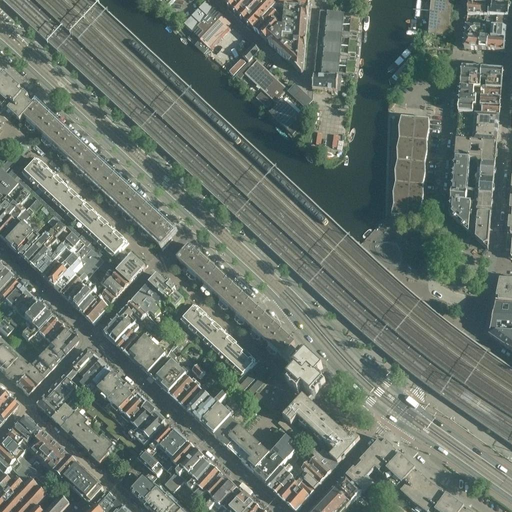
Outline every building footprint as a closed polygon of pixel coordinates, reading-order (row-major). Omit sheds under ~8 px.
[(18,14),(31,0),(30,0),(15,0),(9,6),(18,14)] [(101,14),(85,0),(75,0),(71,4),(92,24),(101,14)] [(162,15),(176,0),(158,0),(153,6),(162,15)] [(240,18),(256,0),(233,0),(227,7),(240,18)] [(254,32),(273,11),(276,7),(269,0),(256,0),(240,18),(254,32)] [(309,11),(309,0),(277,0),(277,9),(285,9),(309,11)] [(452,16),(453,2),(434,0),(431,0),(429,21),(440,22),(441,15),(452,16)] [(28,24),(41,10),(32,2),(20,16),(28,24)] [(193,33),(214,11),(206,3),(184,26),(192,34),(193,33)] [(486,17),(486,6),(469,4),(467,16),(480,16),(486,17)] [(508,19),(509,8),(492,6),(492,10),(489,10),(488,17),(508,19)] [(304,74),(309,11),(285,9),(284,28),(268,45),(302,76),(304,74)] [(420,10),(411,9),(407,53),(416,54),(420,10)] [(39,34),(52,20),(43,11),(30,26),(39,34)] [(200,41),(222,18),(220,15),(219,16),(214,11),(193,33),(194,33),(199,38),(198,39),(200,41)] [(260,37),(275,21),(279,17),(273,11),(254,32),(260,37)] [(343,25),(344,18),(351,18),(350,25),(359,26),(359,18),(353,17),(354,16),(360,16),(360,15),(328,12),(327,17),(325,17),(324,23),(343,25)] [(122,34),(101,14),(92,24),(113,43),(122,34)] [(450,37),(452,16),(441,15),(440,22),(429,21),(428,36),(450,37)] [(479,34),(479,28),(479,22),(480,16),(467,16),(465,38),(480,40),(483,40),(484,34),(479,34)] [(507,30),(508,19),(488,17),(486,17),(485,23),(479,22),(479,28),(492,29),(507,30)] [(210,50),(231,26),(222,18),(200,41),(195,47),(204,55),(210,50)] [(49,43),(62,29),(53,21),(40,35),(49,43)] [(268,45),(284,28),(282,28),(275,21),(260,37),(268,45)] [(342,32),(343,25),(324,23),(324,29),(326,29),(326,33),(325,33),(352,36),(352,34),(358,35),(359,26),(350,25),(350,33),(342,32)] [(506,36),(507,30),(492,29),(491,41),(506,42),(506,36)] [(60,53),(73,39),(64,31),(51,45),(60,53)] [(341,45),(342,38),(349,38),(348,46),(357,47),(358,38),(351,38),(352,36),(325,33),(325,34),(326,34),(325,38),(323,38),(322,44),(341,45)] [(143,53),(122,34),(113,43),(134,63),(143,53)] [(479,51),(480,40),(465,38),(464,50),(479,51)] [(488,40),(483,40),(480,40),(479,51),(488,52),(488,40)] [(505,53),(506,42),(491,41),(488,40),(488,52),(505,53)] [(70,63),(83,49),(74,41),(61,55),(70,63)] [(341,53),(341,46),(341,45),(322,44),(322,50),(324,50),(324,54),(323,54),(350,57),(350,54),(356,55),(357,47),(348,46),(348,54),(341,53)] [(249,64),(260,53),(254,47),(243,58),(249,64)] [(81,73),(94,59),(85,50),(72,64),(81,73)] [(164,72),(158,67),(143,53),(134,63),(155,82),(164,72)] [(339,66),(340,59),(347,59),(346,67),(355,68),(356,59),(350,59),(350,57),(323,54),(323,55),(324,55),(323,59),(321,58),(320,64),(339,66)] [(91,82),(104,68),(95,60),(82,74),(91,82)] [(289,91),(282,85),(257,62),(245,76),(261,90),(252,99),(271,115),(279,107),(276,104),(289,91)] [(346,75),(339,73),(339,66),(320,64),(320,70),(322,71),(322,75),(338,77),(354,78),(348,77),(348,75),(354,76),(355,68),(346,67),(346,75)] [(502,92),(503,72),(463,69),(461,90),(474,91),(480,91),(480,83),(487,84),(486,91),(502,92)] [(101,92),(114,78),(106,70),(93,84),(101,92)] [(5,109),(13,116),(27,101),(29,99),(25,95),(26,94),(22,91),(22,92),(6,77),(7,77),(4,73),(3,74),(0,71),(0,113),(0,114),(5,109)] [(185,92),(164,72),(155,82),(176,101),(185,92)] [(337,93),(338,78),(314,78),(313,91),(337,93)] [(112,102),(124,87),(116,80),(103,93),(112,102)] [(300,119),(313,105),(295,87),(281,102),(283,103),(279,107),(271,115),(291,135),(296,130),(298,131),(303,125),(300,122),(301,121),(300,119)] [(122,111),(135,97),(126,89),(114,103),(122,111)] [(475,116),(477,99),(474,99),(474,96),(474,91),(461,90),(459,115),(475,116)] [(501,101),(502,92),(486,91),(480,91),(474,91),(474,96),(482,96),(481,99),(501,101)] [(206,111),(185,92),(176,101),(197,121),(206,111)] [(133,121),(145,107),(137,99),(124,113),(133,121)] [(500,110),(501,101),(481,99),(481,108),(483,108),(500,110)] [(24,119),(34,108),(27,101),(13,116),(20,123),(24,119)] [(53,121),(37,105),(34,108),(24,119),(30,124),(28,127),(33,131),(35,129),(41,134),(53,121)] [(143,130),(156,117),(147,108),(134,122),(143,130)] [(499,118),(500,112),(500,110),(483,108),(482,117),(499,118)] [(227,131),(206,111),(197,121),(218,140),(227,131)] [(497,146),(499,118),(482,117),(475,116),(459,115),(457,142),(497,146)] [(154,140),(166,126),(158,118),(145,132),(154,140)] [(429,121),(401,118),(399,130),(429,132),(429,121)] [(69,136),(53,121),(41,134),(46,139),(44,141),(49,146),(51,144),(57,149),(69,136)] [(164,150),(177,136),(168,128),(155,142),(164,150)] [(399,140),(399,143),(397,152),(427,154),(427,143),(429,132),(399,130),(399,140)] [(248,150),(227,131),(218,140),(239,160),(248,150)] [(85,151),(69,136),(57,149),(62,154),(61,156),(65,161),(67,159),(73,164),(85,151)] [(174,159),(187,146),(179,138),(166,151),(174,159)] [(496,166),(497,146),(457,142),(455,161),(470,162),(476,162),(479,165),(496,166)] [(185,169),(198,155),(189,147),(176,161),(185,169)] [(275,176),(248,150),(239,160),(267,185),(275,176)] [(102,166),(85,151),(73,164),(79,169),(77,171),(82,176),(84,174),(89,179),(102,166)] [(397,152),(397,163),(395,174),(426,177),(425,165),(427,154),(397,152)] [(6,173),(20,159),(15,154),(1,169),(6,173)] [(196,179),(208,165),(200,157),(187,171),(196,179)] [(13,180),(27,165),(22,161),(8,175),(13,180)] [(38,186),(51,172),(39,161),(32,168),(32,167),(23,176),(31,183),(33,181),(38,186)] [(467,206),(470,162),(455,161),(451,204),(467,206)] [(496,175),(496,172),(495,170),(496,166),(479,165),(478,182),(494,184),(495,176),(496,175)] [(118,181),(114,177),(102,166),(89,179),(95,185),(93,187),(98,191),(100,189),(106,194),(118,181)] [(206,189),(219,175),(210,167),(197,181),(206,189)] [(0,204),(7,197),(18,185),(0,168),(0,204)] [(66,186),(51,172),(38,186),(53,200),(66,186)] [(395,174),(396,185),(393,196),(424,199),(423,187),(426,177),(395,174)] [(216,198),(229,185),(220,176),(208,190),(216,198)] [(275,209),(291,191),(277,178),(261,196),(275,209)] [(80,236),(20,180),(17,182),(78,238),(80,236)] [(134,196),(118,181),(106,194),(111,199),(109,202),(114,206),(116,204),(122,209),(134,196)] [(495,192),(495,189),(494,187),(494,184),(478,182),(477,197),(493,198),(493,193),(495,192)] [(0,228),(20,207),(30,196),(18,185),(7,197),(13,202),(10,205),(9,206),(12,209),(7,215),(4,212),(0,215),(0,228)] [(81,200),(66,186),(53,200),(68,214),(81,200)] [(227,208),(240,194),(231,186),(218,200),(227,208)] [(312,210),(291,191),(275,209),(295,228),(312,210)] [(150,211),(134,196),(122,209),(127,214),(125,217),(130,221),(132,219),(138,224),(150,211)] [(237,218),(250,204),(241,196),(229,210),(237,218)] [(394,207),(392,218),(422,220),(422,209),(424,199),(393,196),(394,207)] [(493,198),(477,197),(474,243),(484,252),(488,250),(492,206),(494,205),(492,203),(493,198)] [(96,214),(89,207),(81,200),(68,214),(83,228),(96,214)] [(0,215),(4,212),(9,206),(10,205),(8,204),(7,206),(5,204),(0,209),(0,208),(0,215)] [(471,206),(467,206),(451,204),(450,217),(469,235),(471,206)] [(248,228),(261,214),(252,206),(239,219),(248,228)] [(22,229),(25,225),(32,218),(20,207),(0,228),(0,238),(7,245),(22,229)] [(332,229),(312,210),(295,228),(316,247),(332,229)] [(166,226),(150,211),(138,224),(143,229),(141,231),(146,236),(148,234),(154,239),(166,226)] [(36,236),(47,225),(35,214),(32,218),(25,225),(22,229),(7,245),(18,256),(36,236)] [(111,228),(96,214),(83,228),(98,241),(111,228)] [(258,237),(271,224),(262,215),(250,229),(258,237)] [(60,223),(53,217),(50,221),(56,227),(60,223)] [(31,267),(56,240),(61,235),(63,233),(66,229),(60,223),(56,227),(44,240),(24,261),(31,267)] [(269,247),(281,233),(273,225),(260,239),(269,247)] [(162,247),(175,234),(166,226),(154,239),(162,247)] [(127,243),(111,228),(98,241),(115,257),(122,250),(121,250),(127,243)] [(72,235),(66,229),(63,233),(69,239),(72,235)] [(352,248),(339,235),(332,229),(316,247),(336,266),(352,248)] [(71,262),(85,246),(87,248),(92,243),(83,235),(78,241),(72,235),(69,239),(61,247),(67,253),(63,258),(56,252),(52,257),(58,263),(43,279),(50,285),(52,282),(71,262)] [(279,257),(292,243),(283,235),(270,249),(279,257)] [(24,261),(44,240),(43,239),(41,240),(36,236),(18,256),(24,261)] [(51,258),(48,255),(52,250),(53,251),(59,244),(56,240),(31,267),(37,273),(51,258)] [(114,267),(91,245),(88,248),(112,270),(114,267)] [(290,266),(302,253),(294,245),(281,258),(290,266)] [(185,268),(198,255),(189,247),(177,261),(185,268)] [(357,284),(373,266),(352,248),(336,266),(357,284)] [(88,281),(91,277),(98,269),(104,263),(91,252),(77,268),(72,273),(68,277),(56,291),(68,302),(82,288),(88,281)] [(300,276),(313,262),(304,254),(291,268),(300,276)] [(214,270),(198,255),(185,268),(191,274),(189,276),(194,280),(196,278),(202,283),(214,270)] [(43,279),(58,263),(52,257),(51,258),(37,273),(43,279)] [(130,287),(146,270),(133,257),(127,263),(125,262),(121,266),(122,268),(117,274),(130,287)] [(68,277),(64,274),(68,270),(72,273),(77,268),(71,262),(52,282),(50,285),(56,291),(68,277)] [(104,274),(109,268),(104,263),(98,269),(104,274)] [(311,286),(323,272),(315,264),(302,278),(311,286)] [(393,285),(373,266),(357,284),(377,303),(393,285)] [(230,285),(220,276),(214,270),(202,283),(207,289),(205,291),(210,295),(212,293),(218,298),(230,285)] [(130,287),(117,274),(116,275),(113,272),(108,278),(125,293),(130,287)] [(0,296),(12,282),(3,273),(0,276),(0,296)] [(321,296),(334,282),(325,274),(312,287),(321,296)] [(125,293),(108,278),(107,277),(100,285),(103,287),(105,289),(109,293),(118,301),(125,293)] [(173,296),(171,294),(175,290),(169,285),(167,287),(158,277),(149,286),(176,311),(185,302),(175,293),(173,296)] [(511,304),(511,280),(510,280),(509,283),(500,282),(496,303),(511,304)] [(0,308),(18,288),(12,282),(0,296),(0,298),(2,300),(0,302),(0,308)] [(332,305),(344,292),(335,283),(323,297),(332,305)] [(74,308),(87,293),(92,287),(90,284),(84,290),(82,288),(68,302),(74,308)] [(246,300),(230,285),(218,298),(223,303),(221,306),(226,310),(228,308),(234,313),(246,300)] [(398,323),(414,304),(393,285),(377,303),(387,312),(397,322),(398,323)] [(167,304),(149,287),(143,294),(155,305),(157,307),(161,303),(165,306),(167,304)] [(0,312),(5,317),(26,295),(18,288),(0,308),(0,312)] [(80,313),(95,297),(98,293),(96,291),(95,292),(94,291),(90,296),(87,293),(74,308),(80,313)] [(118,301),(109,293),(103,299),(112,307),(118,301)] [(342,315),(355,301),(346,293),(333,307),(342,315)] [(155,305),(143,294),(138,299),(156,316),(159,313),(153,308),(155,305)] [(12,333),(8,329),(11,325),(9,323),(31,300),(26,295),(5,317),(6,323),(0,329),(0,333),(10,342),(14,338),(10,334),(12,333)] [(100,302),(99,301),(95,297),(80,313),(85,318),(100,302)] [(94,327),(110,310),(109,310),(112,307),(103,299),(102,297),(99,301),(100,302),(85,318),(94,327)] [(156,316),(138,299),(133,304),(146,315),(148,313),(154,318),(156,316)] [(23,321),(37,306),(31,300),(9,323),(11,325),(15,329),(19,326),(20,325),(17,322),(20,318),(23,321)] [(262,315),(246,300),(234,313),(239,318),(237,320),(242,325),(244,323),(250,328),(262,315)] [(353,325),(365,311),(356,303),(344,317),(353,325)] [(158,327),(146,315),(133,304),(128,310),(135,317),(140,321),(146,327),(153,333),(156,329),(158,327)] [(447,330),(436,322),(414,304),(398,323),(408,331),(419,340),(430,349),(428,350),(430,351),(447,330)] [(511,306),(496,305),(489,337),(511,353),(511,306)] [(30,328),(45,313),(37,306),(23,321),(20,325),(19,326),(23,329),(25,327),(29,330),(31,329),(30,328)] [(199,334),(211,321),(197,307),(191,314),(190,313),(182,322),(189,330),(192,328),(199,334)] [(111,342),(135,317),(128,310),(105,334),(106,337),(111,342)] [(364,334),(376,320),(367,312),(355,326),(364,334)] [(29,345),(53,320),(45,313),(30,328),(31,329),(35,332),(31,336),(27,333),(22,338),(29,345)] [(279,330),(276,327),(262,315),(250,328),(255,333),(254,335),(259,340),(260,338),(266,343),(279,330)] [(117,348),(140,321),(135,317),(111,342),(117,348)] [(47,338),(58,325),(54,321),(53,320),(29,345),(35,350),(47,338)] [(136,337),(146,327),(140,321),(117,348),(122,353),(123,353),(136,338),(136,337)] [(226,335),(211,321),(199,334),(214,348),(226,335)] [(375,344),(387,330),(378,322),(366,336),(375,344)] [(53,344),(65,331),(58,325),(47,338),(35,350),(42,356),(53,344)] [(238,383),(177,326),(174,328),(223,374),(231,381),(235,385),(238,383)] [(149,377),(176,348),(156,329),(153,333),(143,344),(129,359),(136,365),(143,371),(149,377)] [(295,345),(279,330),(266,343),(272,348),(270,350),(275,355),(277,353),(283,359),(292,349),(295,345)] [(49,363),(60,350),(72,338),(65,331),(53,344),(42,356),(49,363)] [(386,353),(398,339),(389,331),(377,345),(386,353)] [(222,355),(234,341),(226,335),(214,348),(222,355)] [(129,359),(143,344),(136,337),(136,338),(123,353),(129,359)] [(67,357),(77,346),(79,344),(72,338),(60,350),(67,357)] [(155,383),(183,354),(191,345),(184,339),(176,348),(149,377),(155,383)] [(397,362),(410,348),(409,347),(400,340),(388,354),(397,362)] [(249,356),(234,341),(222,355),(237,370),(249,356)] [(28,370),(9,353),(0,344),(0,371),(16,386),(24,377),(37,388),(65,359),(67,357),(60,350),(49,363),(42,356),(28,370)] [(492,368),(486,364),(489,361),(467,345),(451,367),(455,370),(455,369),(473,382),(479,387),(492,368)] [(293,368),(302,358),(292,349),(283,359),(293,368)] [(412,374),(424,359),(411,349),(399,364),(412,374)] [(79,376),(95,359),(88,353),(72,370),(79,376)] [(170,397),(197,367),(183,354),(155,383),(170,397)] [(250,368),(256,362),(249,356),(237,370),(244,376),(251,369),(250,368)] [(309,429),(313,433),(332,451),(336,454),(349,440),(311,405),(314,402),(320,396),(323,395),(323,393),(330,385),(321,376),(323,373),(307,357),(304,360),(302,358),(293,368),(297,372),(289,381),(291,383),(289,386),(292,389),(292,392),(295,392),(299,395),(303,391),(312,399),(311,401),(309,403),(303,398),(278,425),(293,438),(299,432),(300,433),(300,432),(303,435),(309,429)] [(80,386),(101,364),(95,359),(79,376),(72,384),(77,390),(80,386)] [(93,399),(114,377),(113,377),(114,376),(101,364),(80,386),(84,390),(91,383),(95,388),(89,395),(93,399)] [(205,393),(201,390),(193,382),(198,376),(201,379),(205,375),(197,367),(170,397),(179,405),(187,412),(205,393)] [(475,392),(479,387),(473,382),(455,369),(455,370),(451,367),(445,375),(454,382),(464,389),(466,391),(476,397),(476,396),(479,398),(488,404),(491,406),(492,404),(475,392)] [(70,398),(75,392),(77,390),(72,384),(79,376),(72,370),(46,399),(38,407),(53,422),(73,401),(70,398)] [(222,390),(228,385),(231,381),(223,374),(214,383),(222,390)] [(243,393),(257,379),(252,374),(238,389),(243,393)] [(444,397),(454,382),(445,375),(444,377),(442,375),(441,377),(432,386),(431,386),(430,388),(432,389),(440,395),(444,397)] [(37,388),(24,377),(16,386),(28,398),(37,388)] [(123,434),(147,408),(114,377),(93,399),(83,409),(83,410),(94,420),(97,417),(109,428),(106,431),(118,441),(119,440),(130,449),(131,447),(140,454),(145,448),(137,441),(136,442),(134,440),(132,443),(123,434)] [(238,387),(235,385),(231,381),(228,385),(234,391),(238,387)] [(250,400),(264,385),(259,381),(245,395),(250,400)] [(453,405),(464,389),(454,382),(444,397),(453,405)] [(465,413),(476,397),(466,391),(455,406),(465,413)] [(82,398),(75,392),(70,398),(73,401),(73,400),(77,404),(82,398)] [(195,420),(211,402),(213,401),(205,393),(187,412),(195,420)] [(0,410),(9,402),(0,394),(0,410)] [(258,404),(263,398),(258,394),(253,399),(258,404)] [(201,426),(227,399),(223,396),(215,405),(211,402),(195,420),(201,426)] [(215,438),(238,413),(242,409),(229,397),(227,399),(201,426),(202,426),(215,438)] [(477,421),(488,404),(479,398),(467,414),(477,421)] [(63,431),(78,415),(83,410),(83,409),(77,404),(73,400),(73,401),(53,422),(63,431)] [(0,421),(4,424),(17,409),(9,402),(0,410),(0,421)] [(489,429),(500,412),(491,406),(479,423),(489,429)] [(263,450),(246,434),(241,429),(259,410),(256,407),(249,414),(246,411),(242,416),(238,413),(215,438),(229,451),(230,452),(235,446),(246,456),(241,462),(254,475),(277,449),(276,448),(287,436),(281,430),(263,450)] [(135,438),(156,416),(147,408),(123,434),(132,443),(134,440),(136,442),(137,441),(135,438)] [(501,438),(511,420),(511,419),(503,414),(491,432),(501,438)] [(101,442),(99,440),(87,428),(90,425),(78,415),(63,431),(70,437),(74,440),(80,446),(84,450),(83,450),(90,456),(90,455),(94,459),(100,465),(115,449),(104,439),(101,442)] [(145,448),(163,428),(166,425),(162,421),(161,421),(157,416),(156,416),(135,438),(137,441),(145,448)] [(44,435),(28,420),(25,420),(15,432),(32,448),(44,435)] [(511,445),(511,426),(503,440),(511,445)] [(162,450),(176,435),(170,428),(151,449),(157,455),(158,454),(156,451),(160,447),(162,450)] [(308,439),(313,433),(309,429),(303,435),(300,432),(300,433),(294,439),(303,448),(310,441),(308,439)] [(32,448),(15,432),(8,439),(25,455),(30,450),(32,448)] [(38,458),(52,443),(44,435),(32,448),(30,450),(38,458)] [(170,466),(188,446),(176,435),(162,450),(165,453),(160,458),(157,456),(153,460),(159,466),(162,468),(167,463),(170,466)] [(338,467),(359,444),(361,442),(356,438),(352,443),(349,440),(336,454),(332,451),(330,453),(333,456),(330,459),(319,448),(318,449),(313,443),(306,450),(306,451),(311,456),(317,461),(332,474),(339,467),(338,467)] [(25,455),(8,439),(1,446),(18,462),(22,459),(25,455)] [(286,465),(289,461),(290,462),(300,451),(287,439),(277,449),(254,475),(266,486),(286,465)] [(47,466),(61,451),(52,443),(38,458),(47,466)] [(387,488),(408,465),(400,458),(401,457),(398,454),(397,455),(394,452),(394,451),(386,443),(382,448),(378,444),(365,459),(361,464),(363,465),(356,472),(354,470),(347,479),(362,493),(364,495),(369,489),(374,493),(378,489),(368,479),(372,475),(373,474),(372,474),(377,469),(384,476),(380,481),(387,488)] [(27,470),(18,462),(1,446),(0,447),(0,458),(20,478),(29,486),(32,482),(35,478),(27,470)] [(230,484),(214,469),(205,461),(188,446),(170,466),(165,471),(173,479),(166,488),(174,495),(184,484),(196,495),(192,500),(193,501),(192,501),(195,505),(207,493),(211,497),(206,502),(208,504),(207,505),(209,507),(230,484)] [(157,455),(151,449),(147,454),(153,460),(157,456),(157,455)] [(55,474),(69,459),(61,451),(47,466),(55,474)] [(332,475),(332,474),(317,461),(311,456),(308,459),(303,455),(300,458),(326,481),(332,475)] [(164,472),(145,456),(139,463),(151,474),(157,479),(164,472)] [(20,478),(0,458),(0,472),(5,477),(9,472),(18,480),(20,478)] [(320,488),(326,481),(300,458),(294,464),(296,467),(302,472),(298,477),(305,484),(315,493),(320,488)] [(31,467),(22,459),(18,462),(27,470),(31,467)] [(63,482),(78,466),(69,459),(55,474),(47,482),(44,486),(52,494),(63,482)] [(273,492),(288,476),(292,471),(293,471),(286,465),(266,486),(273,492)] [(411,510),(431,486),(420,475),(417,471),(416,472),(408,465),(387,488),(395,495),(400,490),(407,496),(402,502),(410,509),(411,510)] [(75,492),(89,477),(78,466),(63,482),(75,492)] [(39,474),(31,467),(27,470),(35,478),(39,474)] [(279,498),(294,482),(298,477),(302,472),(296,467),(293,471),(292,471),(295,474),(291,479),(288,476),(273,492),(279,498)] [(47,482),(39,474),(35,478),(44,486),(47,482)] [(0,499),(13,485),(5,477),(0,482),(0,499)] [(83,511),(84,511),(104,491),(89,477),(75,492),(83,500),(77,506),(83,511)] [(286,505),(286,504),(299,490),(305,484),(298,477),(294,482),(279,498),(286,505)] [(0,511),(3,511),(29,486),(20,478),(18,480),(13,485),(0,499),(0,511)] [(362,493),(347,479),(346,479),(340,486),(335,492),(349,505),(350,505),(351,506),(356,500),(362,493)] [(144,505),(156,492),(153,489),(156,486),(153,484),(150,481),(147,484),(144,481),(132,494),(138,500),(144,505)] [(20,511),(40,490),(32,482),(29,486),(3,511),(20,511)] [(218,511),(238,491),(230,484),(209,507),(204,511),(218,511)] [(315,493),(305,484),(299,490),(310,499),(315,493)] [(450,511),(456,504),(447,498),(448,497),(444,494),(443,495),(431,486),(411,510),(413,511),(424,511),(425,511),(426,511),(450,511)] [(166,511),(176,502),(161,488),(156,492),(144,505),(145,507),(145,508),(149,511),(150,511),(166,511)] [(35,511),(37,511),(48,498),(40,490),(20,511),(35,511)] [(294,511),(297,511),(310,499),(299,490),(286,504),(294,511)] [(229,511),(244,497),(238,491),(218,511),(229,511)] [(344,511),(351,506),(350,505),(349,505),(335,492),(315,511),(344,511)] [(111,511),(119,505),(109,495),(97,508),(101,511),(104,511),(107,509),(110,511),(111,511)] [(66,511),(69,509),(74,504),(66,497),(51,511),(66,511)] [(260,511),(255,507),(250,501),(249,502),(244,497),(229,511),(260,511)] [(186,511),(176,502),(166,511),(186,511)] [(83,511),(77,506),(74,503),(74,504),(69,509),(72,511),(83,511)]
